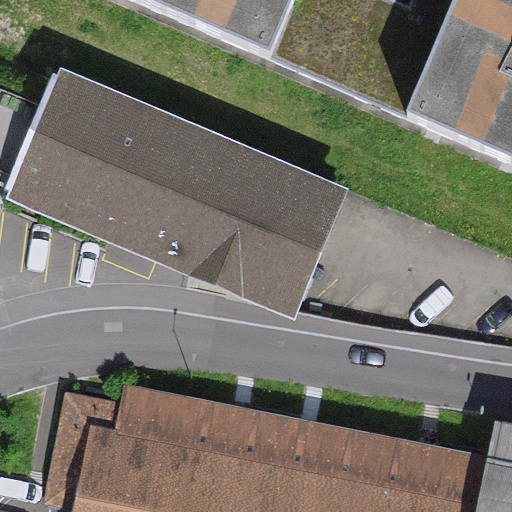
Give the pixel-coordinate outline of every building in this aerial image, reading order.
[(85,0),(286,81),(318,0),(85,0)] [(318,0),(286,81),(419,145),(478,0),(318,0)] [(511,0),(478,0),(419,145),(511,183),(511,0)] [(295,314),(345,196),(58,74),(7,191),(295,314)] [(119,411),(68,401),(59,448),(47,507),(72,511),(511,511),(511,435),(506,434),(500,469),(122,396),(119,411)]
